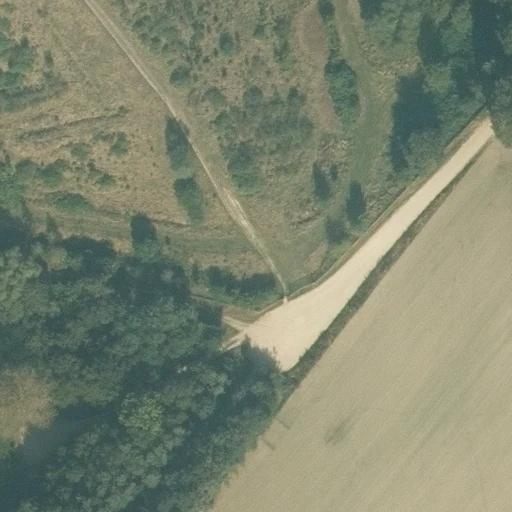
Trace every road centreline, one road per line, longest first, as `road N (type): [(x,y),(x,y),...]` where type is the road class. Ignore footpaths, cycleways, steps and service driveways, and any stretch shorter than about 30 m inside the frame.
road 1 (track): [(96,0),(166,85),(304,326)]
road 2 (track): [(511,100),(304,326)]
road 3 (track): [(336,0),(361,79),(362,153),(331,219),(272,265)]
road 4 (track): [(0,269),(213,314),(252,331)]
road 5 (track): [(304,326),(127,511)]
road 6 (track): [(252,331),(48,453)]
